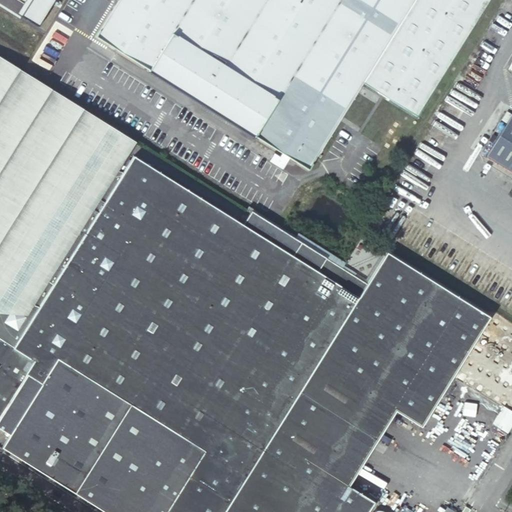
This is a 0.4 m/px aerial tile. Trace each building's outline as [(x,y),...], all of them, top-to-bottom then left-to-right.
[(119,0),(96,36),(309,170),(364,83),(417,116),(482,12),(462,0),(119,0)] [(489,0),(462,0),(482,12),(489,0)] [(134,156),(141,145),(0,56),(0,307),(7,305),(16,304),(26,305),(28,305),(29,303),(28,300),(40,281),(43,280),(45,278),(47,279),(63,254),(78,230),(93,206),(91,205),(93,202),(91,198),(103,179),(107,178),(110,179),(111,177),(127,152),(134,156)] [(511,114),(485,157),(511,174),(511,114)] [(93,206),(78,230),(88,227),(134,156),(127,152),(111,177),(110,179),(107,178),(103,179),(91,198),(93,202),(91,205),(93,206)] [(0,429),(9,435),(1,448),(103,511),(367,511),(373,502),(348,487),(270,438),(317,363),(395,411),(420,427),(489,318),(385,253),(366,284),(340,268),(250,211),(242,225),(134,156),(88,227),(78,230),(63,254),(65,264),(38,307),(28,305),(26,305),(16,304),(7,305),(0,307),(0,429)] [(65,264),(63,254),(47,279),(45,278),(43,280),(40,281),(28,300),(29,303),(28,305),(38,307),(65,264)] [(395,411),(317,363),(270,438),(348,487),(395,411)] [(458,380),(450,391),(493,418),(501,406),(458,380)] [(511,410),(504,406),(493,425),(508,432),(511,425),(511,410)]
